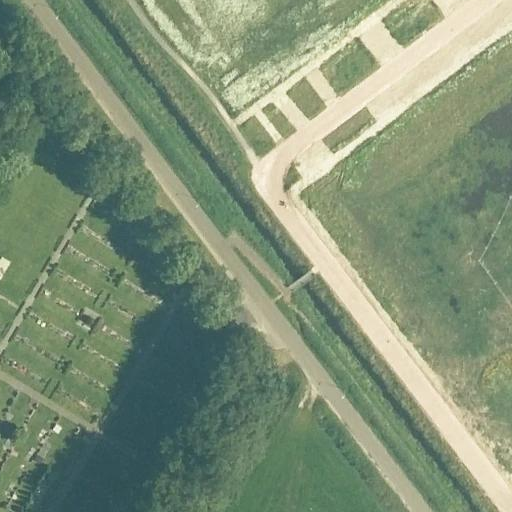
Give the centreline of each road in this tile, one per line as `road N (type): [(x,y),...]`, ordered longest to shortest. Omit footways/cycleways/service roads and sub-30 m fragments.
road 1 (residential): [(490,0),(274,160),(270,191),(511,511)]
road 2 (unclassified): [(415,511),(30,0)]
